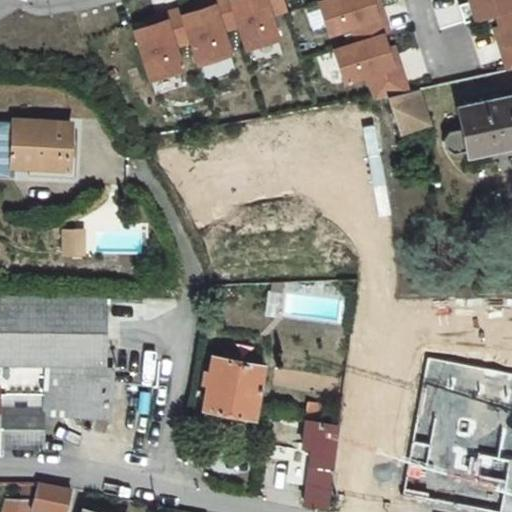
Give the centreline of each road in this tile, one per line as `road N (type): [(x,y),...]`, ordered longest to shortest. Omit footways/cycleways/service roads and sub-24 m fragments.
road 1 (residential): [(138,164),(194,291),(154,491)]
road 2 (residential): [(154,491),(0,468)]
